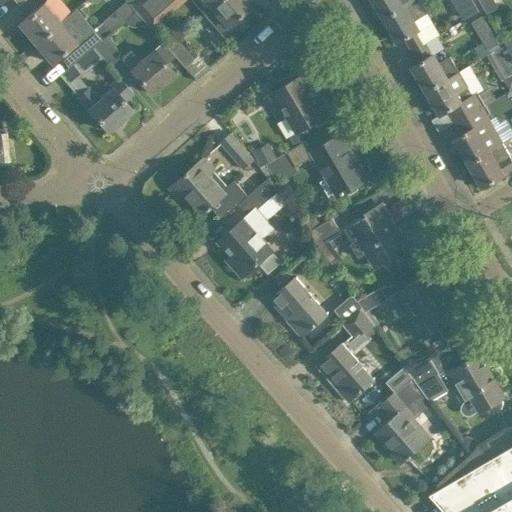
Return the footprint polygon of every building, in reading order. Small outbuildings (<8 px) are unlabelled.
[(135,10),(140,16),(158,0),(130,0),(128,2),(135,10)] [(151,29),(184,0),(158,0),(140,16),(151,29)] [(218,0),(211,7),(203,14),(224,37),(239,24),(235,19),(251,5),(247,0),(218,0)] [(373,0),(384,18),(414,0),(373,0)] [(419,0),(414,0),(384,18),(398,42),(406,37),(413,50),(421,45),(416,35),(418,34),(412,23),(428,14),(419,0)] [(473,0),(455,0),(466,18),(479,10),(473,0)] [(479,0),(488,14),(499,7),(495,0),(479,0)] [(18,23),(35,42),(59,22),(43,3),(18,23)] [(59,22),(35,42),(51,62),(72,44),(82,55),(92,46),(93,46),(105,36),(110,31),(102,22),(93,30),(91,28),(92,26),(76,7),(59,22)] [(134,11),(124,20),(127,24),(134,27),(141,24),(144,22),(134,11)] [(487,54),(487,55),(501,47),(501,46),(499,42),(499,43),(482,15),(472,22),(488,49),(489,49),(491,52),(487,54)] [(511,53),(511,56),(511,33),(503,39),(506,44),(511,53)] [(93,46),(102,56),(118,76),(121,78),(131,70),(151,92),(173,72),(166,63),(174,55),(166,46),(165,46),(162,42),(155,48),(153,47),(139,60),(130,50),(122,56),(105,36),(93,46)] [(166,46),(174,55),(184,66),(194,57),(176,37),(166,46)] [(450,56),(439,62),(426,42),(421,45),(413,50),(420,61),(412,66),(426,90),(459,71),(450,56)] [(511,74),(511,56),(511,53),(506,44),(501,47),(487,55),(502,80),(504,79),(511,74)] [(82,55),(73,62),(83,73),(102,56),(93,46),(92,46),(82,55)] [(485,104),(496,98),(490,87),(473,96),(459,71),(426,90),(440,114),(448,110),(455,122),(485,104)] [(316,99),(302,75),(271,93),(278,106),(282,104),(296,131),(314,121),(316,124),(328,118),(326,114),(328,113),(319,97),(316,99)] [(121,78),(118,76),(109,84),(111,86),(97,98),(78,76),(69,84),(78,96),(107,130),(131,109),(124,101),(133,93),(121,78)] [(455,138),(469,163),(503,142),(489,119),(492,117),(485,104),(455,122),(462,134),(455,138)] [(220,143),(226,150),(242,168),(254,158),(232,132),(220,143)] [(277,157),(261,167),(269,177),(273,174),(294,162),(296,165),(314,155),(327,177),(320,182),(330,199),(337,195),(338,196),(350,189),(367,179),(341,133),(323,143),(311,151),(305,140),(296,146),(277,157)] [(511,168),(511,157),(503,142),(469,163),(483,186),(511,168)] [(253,151),(261,167),(277,157),(270,143),(253,151)] [(222,218),(239,203),(238,202),(253,189),(248,182),(241,188),(235,180),(228,186),(214,170),(216,168),(205,156),(172,185),(182,197),(186,194),(202,213),(208,208),(209,209),(212,207),(222,218)] [(254,190),(253,189),(238,202),(239,203),(249,214),(234,227),(219,240),(247,272),(259,261),(268,272),(281,261),(272,250),(272,249),(262,238),(275,226),(258,207),(278,190),(269,177),(254,190)] [(348,222),(341,226),(343,230),(350,242),(348,243),(350,247),(357,258),(366,253),(373,265),(389,255),(390,254),(406,245),(383,206),(366,216),(362,218),(360,215),(348,222)] [(321,225),(320,224),(311,229),(312,230),(310,231),(318,244),(341,231),(333,217),(321,225)] [(429,316),(437,330),(456,318),(447,303),(443,306),(433,287),(438,285),(430,271),(413,281),(399,289),(418,322),(429,316)] [(285,286),(270,299),(301,336),(306,331),(326,314),(328,312),(297,276),(285,286)] [(387,298),(381,287),(359,299),(365,311),(387,298)] [(343,324),(353,335),(361,327),(368,335),(377,328),(361,306),(343,324)] [(326,314),(306,331),(316,342),(336,325),(326,314)] [(343,341),(331,352),(316,365),(348,401),(358,392),(359,393),(363,390),(362,389),(368,383),(375,378),(343,341)] [(456,367),(444,374),(451,386),(461,403),(464,401),(463,401),(463,402),(462,403),(462,404),(461,405),(461,406),(461,407),(461,408),(461,409),(461,410),(462,410),(462,411),(462,412),(463,412),(463,413),(464,413),(464,414),(465,414),(466,414),(466,415),(467,415),(468,415),(469,415),(470,415),(471,415),(472,414),(480,409),(484,407),(485,409),(486,409),(486,410),(487,410),(487,411),(488,411),(489,411),(489,412),(490,412),(491,412),(492,412),(493,412),(494,412),(495,412),(496,412),(497,412),(498,411),(499,411),(500,410),(501,409),(502,408),(502,407),(503,407),(503,406),(503,405),(504,404),(504,403),(504,402),(504,401),(504,400),(504,399),(503,399),(503,398),(502,397),(504,396),(479,353),(462,363),(456,367)] [(431,358),(409,372),(413,377),(418,385),(423,391),(430,400),(449,390),(448,387),(439,372),(431,358)] [(395,416),(378,430),(392,445),(389,447),(401,461),(408,456),(409,457),(412,454),(411,453),(426,440),(429,437),(413,419),(432,403),(430,400),(423,391),(418,385),(413,377),(390,396),(383,402),(395,416)] [(511,511),(511,446),(430,494),(430,495),(445,511),(511,511)]
